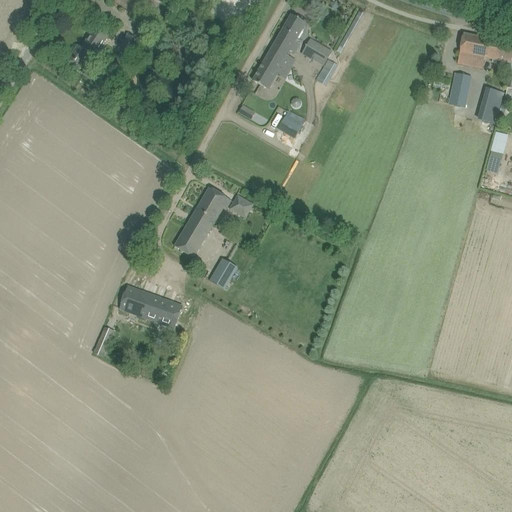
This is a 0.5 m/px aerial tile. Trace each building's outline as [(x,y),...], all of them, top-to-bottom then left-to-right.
[(292,16),(269,54),(284,62),(291,50),(296,52),(299,46),(295,43),(306,25),(292,16)] [(108,37),(95,28),(82,48),(78,46),(66,64),(77,71),(88,53),(95,58),(108,37)] [(128,58),(139,41),(128,35),(118,52),(128,58)] [(511,63),(511,44),(464,35),(458,64),(482,69),(485,58),(511,63)] [(311,40),(301,57),(306,61),(308,58),(323,67),(332,53),(311,40)] [(268,91),(284,62),(269,54),(254,81),(268,91)] [(327,87),(339,66),(328,60),(316,81),(327,87)] [(83,75),(97,84),(102,76),(88,68),(83,75)] [(456,74),(450,106),(466,109),(472,77),(456,74)] [(480,122),(496,126),(506,91),(494,87),(492,92),(490,92),(480,122)] [(243,105),(239,113),(250,120),(255,112),(243,105)] [(279,130),(296,139),(306,120),(289,111),(279,130)] [(500,173),(510,136),(497,132),(487,169),(500,173)] [(210,189),(197,211),(216,222),(223,209),(226,210),(231,201),(210,189)] [(247,219),(255,205),(239,196),(231,210),(247,219)] [(194,259),(216,222),(197,211),(175,248),(194,259)] [(224,260),(211,282),(224,290),(237,269),(224,260)] [(120,310),(160,325),(171,329),(179,307),(128,288),(120,310)] [(95,350),(105,354),(115,332),(106,327),(95,350)]
